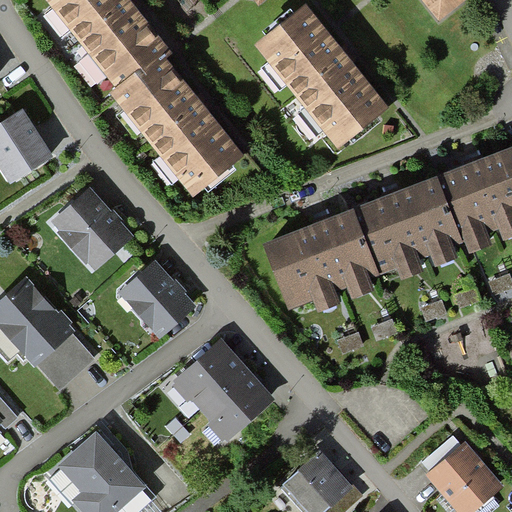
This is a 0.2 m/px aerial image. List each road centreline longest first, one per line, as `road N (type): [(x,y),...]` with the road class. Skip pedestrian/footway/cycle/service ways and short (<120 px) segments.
road 1 (residential): [(231,305),(0,11)]
road 2 (residential): [(11,511),(6,476),(231,305)]
road 3 (residential): [(317,399),(231,305)]
